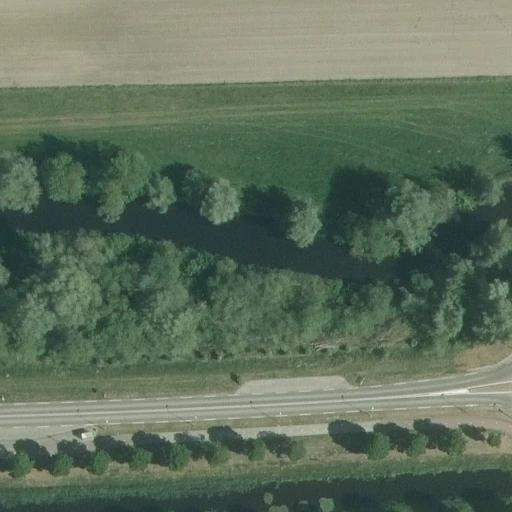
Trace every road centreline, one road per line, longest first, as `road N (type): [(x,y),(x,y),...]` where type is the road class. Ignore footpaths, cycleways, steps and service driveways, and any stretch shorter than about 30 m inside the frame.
road 1 (tertiary): [(0,417),(378,397)]
road 2 (tertiary): [(511,372),(378,397)]
road 3 (tertiary): [(378,397),(511,402)]
